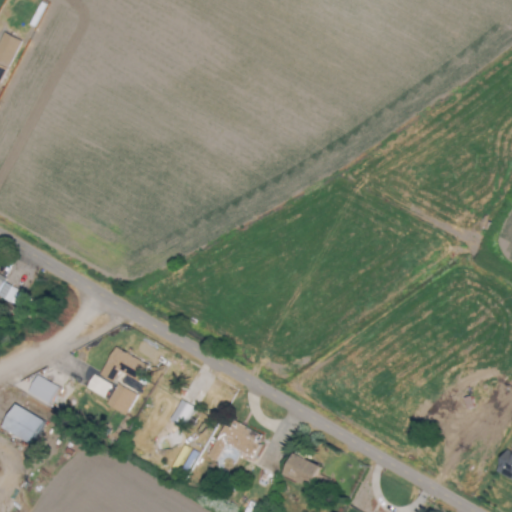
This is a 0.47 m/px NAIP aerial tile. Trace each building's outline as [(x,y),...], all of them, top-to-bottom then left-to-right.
[(0,82),(20,41),(2,32),(0,36),(0,82)] [(0,278),(0,301),(3,296),(23,308),(30,295),(0,278)] [(118,372),(135,382),(145,366),(114,347),(98,375),(111,383),(118,372)] [(84,388),(102,399),(109,385),(91,375),(84,388)] [(26,393),(47,405),(57,387),(35,376),(26,393)] [(126,415),(134,393),(113,385),(105,407),(126,415)] [(185,428),(193,406),(178,401),(170,422),(185,428)] [(0,429),(31,442),(41,419),(10,406),(0,429)] [(223,426),(207,457),(215,462),(224,444),(251,458),(262,436),(232,421),(228,428),(223,426)] [(511,450),(504,447),(495,473),(511,479),(511,450)] [(319,466),(291,454),(282,475),(309,488),(319,466)]
